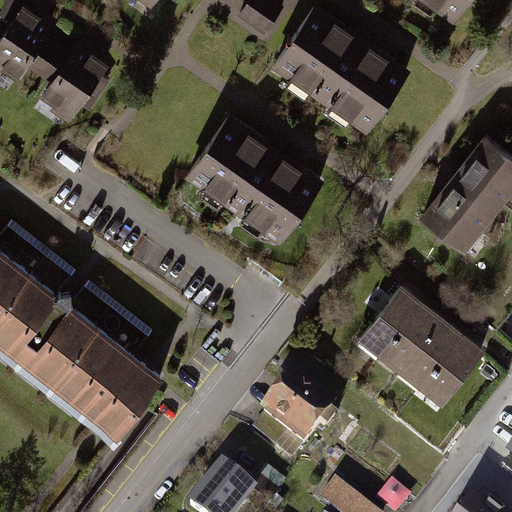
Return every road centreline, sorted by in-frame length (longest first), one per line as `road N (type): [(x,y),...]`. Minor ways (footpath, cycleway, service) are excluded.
road 1 (residential): [(283,320),(132,511)]
road 2 (residential): [(511,388),(417,511)]
